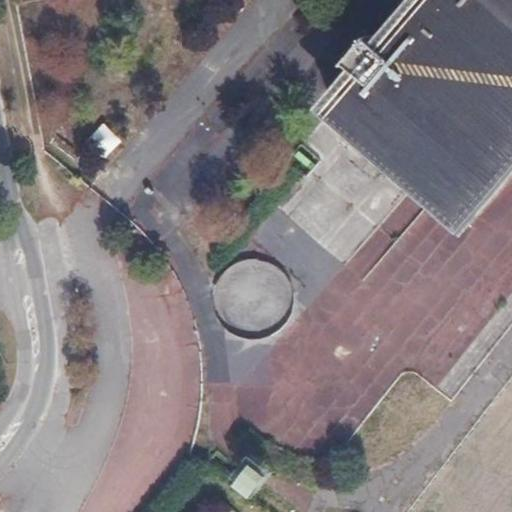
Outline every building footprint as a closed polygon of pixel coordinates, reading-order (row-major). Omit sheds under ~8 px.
[(367,77),(338,112),(348,120),(409,171),(446,202),(511,124),(511,0),(432,0),(391,50),(378,39),(355,66),(367,77)] [(90,144),(113,157),(125,136),(101,123),(90,144)] [(511,124),(446,202),(481,232),(511,194),(511,124)] [(210,279),(227,326),(240,322),(246,340),(264,334),(260,323),(290,312),(271,257),(210,279)] [(259,459),(243,478),(263,494),(279,475),(259,459)]
